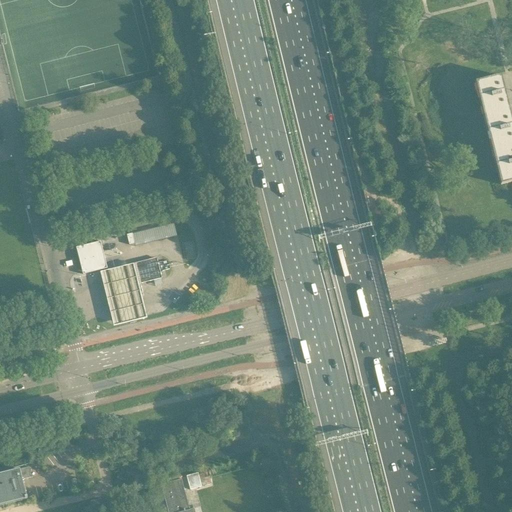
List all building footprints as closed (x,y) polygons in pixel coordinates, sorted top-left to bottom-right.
[(475,82),(483,116),(494,113),(509,110),(506,101),(508,101),(507,96),(505,96),(500,76),(475,82)] [(511,123),(509,110),(494,113),(483,116),(492,150),(503,148),(511,145),(511,123)] [(511,145),(503,148),(492,150),(500,185),(511,182),(511,145)] [(132,233),(132,234),(134,244),(135,247),(177,237),(174,223),(132,233)] [(100,242),(76,248),(77,250),(78,258),(80,265),(82,273),(83,275),(107,269),(107,267),(105,259),(103,251),(101,244),(100,242)] [(156,259),(136,264),(141,283),(161,278),(156,259)] [(134,266),(101,274),(114,328),(148,320),(139,284),(134,266)] [(19,470),(0,474),(0,506),(27,499),(22,480),(32,478),(29,467),(19,470)] [(160,485),(167,511),(194,511),(194,509),(189,510),(181,479),(160,485)]
